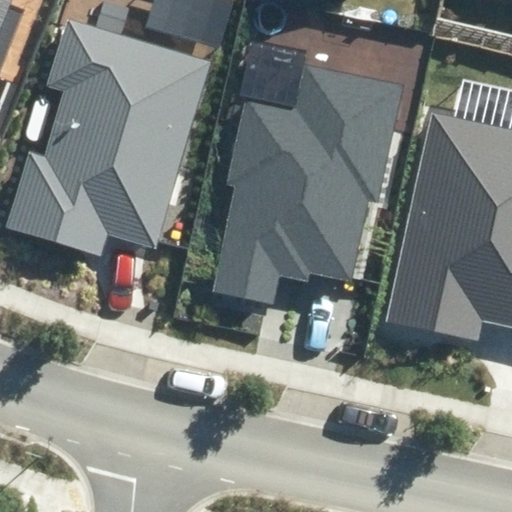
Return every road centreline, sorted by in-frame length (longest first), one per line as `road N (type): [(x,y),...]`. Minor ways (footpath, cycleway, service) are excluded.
road 1 (residential): [(511,508),(150,432)]
road 2 (residential): [(150,432),(0,385)]
